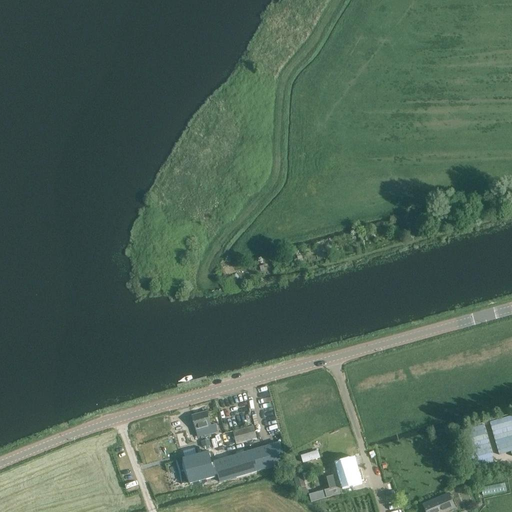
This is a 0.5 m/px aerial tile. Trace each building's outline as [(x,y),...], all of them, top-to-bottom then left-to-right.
[(206,427),(212,425),(208,412),(192,416),(197,435),(207,432),(206,427)] [(223,431),(224,433),(209,437),(215,458),(230,454),(227,447),(246,442),(247,444),(251,442),(251,443),(257,441),(257,439),(254,426),(230,432),(229,429),(223,431)] [(172,438),(156,443),(162,463),(170,460),(172,468),(181,465),(172,438)] [(196,451),(209,449),(208,441),(195,443),(196,451)] [(220,482),(285,462),(280,443),(214,463),(220,482)] [(215,477),(209,452),(197,455),(183,459),(190,484),(215,477)] [(340,465),(344,479),(336,482),(337,487),(309,495),(309,492),(306,487),(303,474),(293,476),(297,489),(298,489),(306,496),(310,497),(311,503),(343,495),(340,487),(346,485),(364,480),(361,469),(355,471),(352,462),(340,465)] [(446,511),(455,508),(449,494),(423,505),(426,511),(446,511)]
